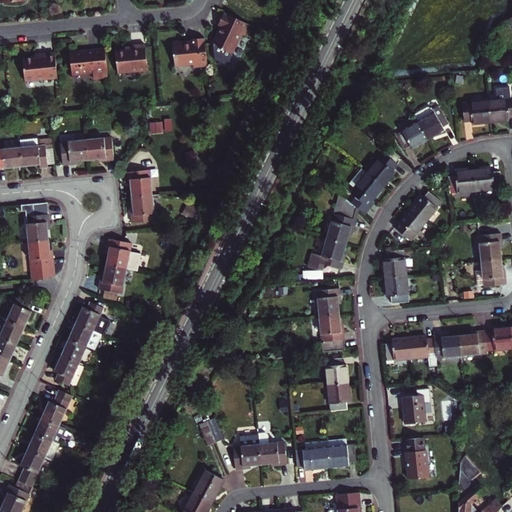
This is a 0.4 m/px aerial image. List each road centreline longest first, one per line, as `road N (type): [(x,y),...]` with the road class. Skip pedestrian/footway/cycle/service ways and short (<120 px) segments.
road 1 (secondary): [(99,511),(352,0)]
road 2 (residential): [(367,317),(370,249),(407,187),(465,150),(511,142),(511,149)]
road 3 (residential): [(0,444),(71,282),(77,224)]
road 4 (residential): [(383,479),(238,496),(223,511)]
road 5 (residential): [(383,479),(367,317)]
road 6 (residential): [(511,301),(367,317)]
road 7 (residential): [(0,31),(125,18)]
